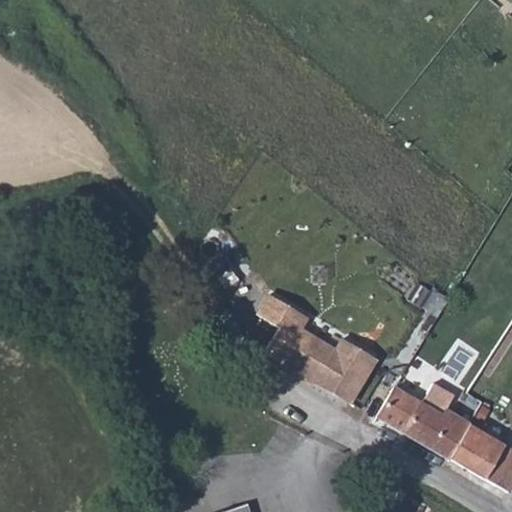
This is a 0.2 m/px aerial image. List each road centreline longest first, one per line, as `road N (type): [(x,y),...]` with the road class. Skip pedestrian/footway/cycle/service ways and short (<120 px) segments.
road 1 (track): [(112,168),(200,275),(275,393)]
road 2 (residential): [(486,511),(275,393)]
